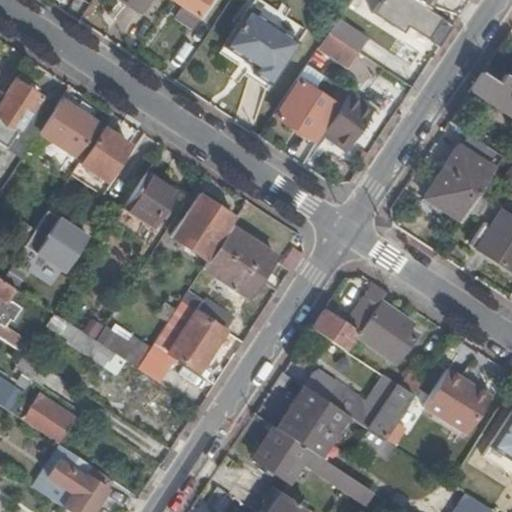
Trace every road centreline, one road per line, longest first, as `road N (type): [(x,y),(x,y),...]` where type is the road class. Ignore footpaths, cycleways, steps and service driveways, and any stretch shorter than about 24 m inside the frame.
road 1 (residential): [(0,5),(347,230)]
road 2 (residential): [(160,511),(347,230)]
road 3 (residential): [(347,230),(500,0)]
road 4 (residential): [(347,230),(511,338)]
